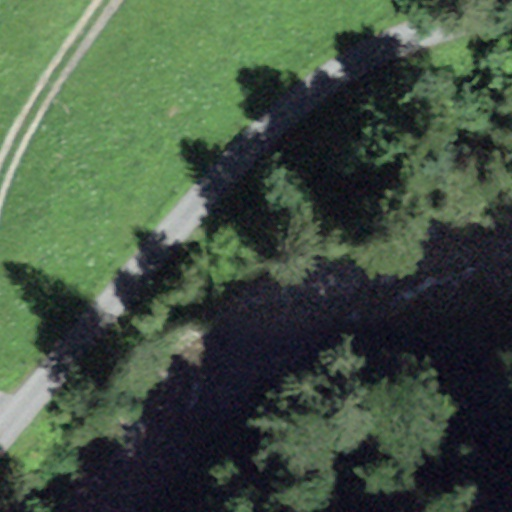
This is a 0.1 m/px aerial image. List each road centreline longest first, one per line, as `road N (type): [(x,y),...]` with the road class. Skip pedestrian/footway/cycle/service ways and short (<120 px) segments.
road 1 (unclassified): [(0,434),(283,113),(403,41),(511,21)]
road 2 (track): [(109,0),(28,121),(0,179)]
